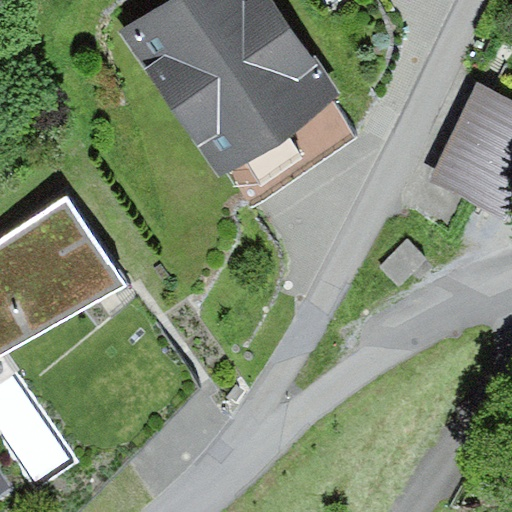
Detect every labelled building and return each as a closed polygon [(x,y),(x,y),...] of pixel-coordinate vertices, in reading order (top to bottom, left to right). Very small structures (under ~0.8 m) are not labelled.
[(279,0),(153,0),(120,23),(218,166),(223,161),(329,89),(337,84),(279,0)] [(511,91),(477,75),(430,174),(505,209),(511,194),(511,91)] [(329,89),(223,161),(250,200),(356,128),(329,89)] [(0,342),(125,267),(67,186),(0,234),(0,342)] [(57,470),(89,451),(68,414),(36,433),(57,470)]
